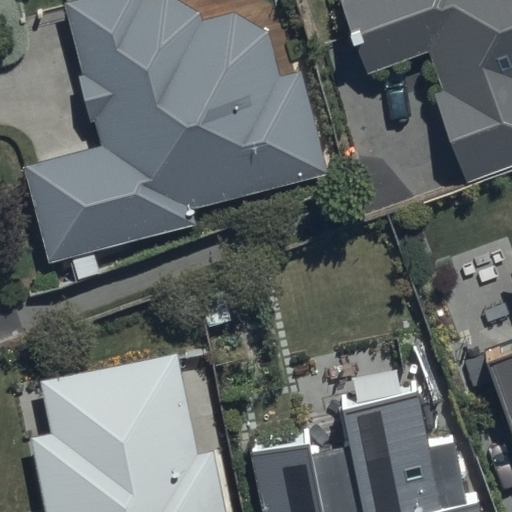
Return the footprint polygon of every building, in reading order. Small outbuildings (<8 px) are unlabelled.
[(176,0),(95,0),(68,7),(102,150),(26,168),(49,263),(194,226),(190,211),(327,177),(301,74),(281,80),(273,48),(269,31),(231,14),(204,17),(176,0)] [(511,166),(511,0),(341,0),(368,75),(430,53),(444,93),(434,97),(464,183),(511,166)] [(511,342),(483,353),(511,432),(511,342)] [(226,511),(215,454),(197,457),(178,357),(44,384),(55,436),(32,440),(45,511),(226,511)] [(477,511),(476,506),(467,507),(451,430),(430,434),(420,387),(334,405),(342,445),(314,451),(311,437),(247,450),(260,511),(477,511)]
